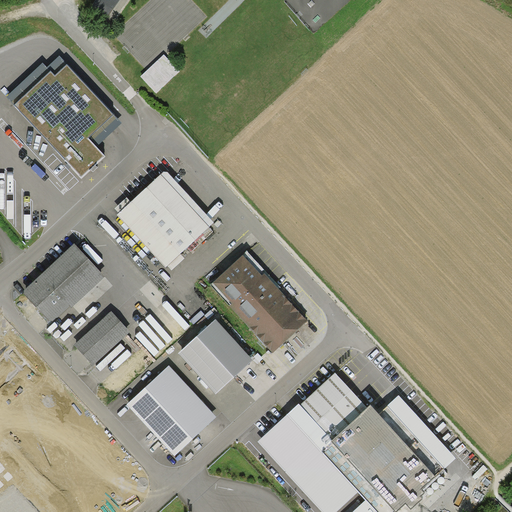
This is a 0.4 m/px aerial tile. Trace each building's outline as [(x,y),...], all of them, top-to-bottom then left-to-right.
[(97,0),(93,7),(107,17),(119,0),(97,0)] [(55,75),(67,64),(59,56),(47,68),(43,63),(7,96),(14,105),(51,71),(55,75)] [(179,72),(164,56),(142,77),(157,93),(179,72)] [(114,114),(67,64),(55,75),(51,71),(14,105),(82,177),(105,156),(97,147),(88,138),(114,114)] [(122,123),(114,114),(88,138),(97,147),(122,123)] [(215,222),(165,170),(131,202),(119,213),(117,215),(166,267),(215,222)] [(119,213),(131,202),(126,197),(114,208),(119,213)] [(105,276),(74,243),(50,266),(23,291),(52,322),(70,306),(72,308),(105,276)] [(308,321),(246,252),(210,284),(273,353),(308,321)] [(130,332),(111,311),(74,345),(93,366),(130,332)] [(253,360),(216,319),(178,353),(216,394),(253,360)] [(88,511),(132,472),(14,343),(0,355),(0,460),(47,511),(88,511)] [(216,417),(169,366),(127,404),(174,456),(216,417)] [(368,407),(336,372),(300,404),(332,440),(321,450),(360,493),(367,500),(377,511),(397,511),(405,504),(410,510),(423,498),(421,496),(425,493),(421,489),(444,469),(387,407),(379,414),(371,405),(368,407)] [(300,404),(299,404),(258,441),(322,511),(340,511),(360,493),(321,450),(332,440),(300,404)] [(377,511),(367,500),(352,511),(377,511)]
